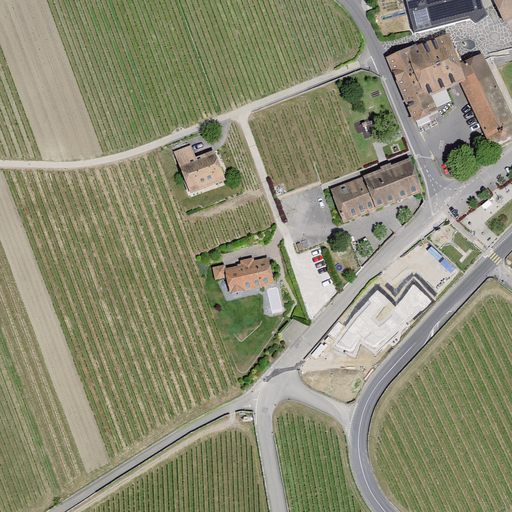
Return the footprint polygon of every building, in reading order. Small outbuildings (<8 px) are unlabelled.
[(482,0),(407,0),(416,32),(486,16),(482,0)] [(511,0),(496,0),(511,33),(511,0)] [(450,37),(389,60),(417,122),(439,113),(433,97),(462,85),(495,147),(511,138),(511,114),(484,58),(463,66),(450,37)] [(192,194),(226,181),(216,154),(198,161),(192,146),(177,152),(192,194)] [(346,224),(425,193),(413,163),(334,192),(346,224)] [(277,285),(270,261),(227,270),(226,267),(214,270),(217,281),(228,278),(232,294),(277,285)] [(284,335),(296,341),(305,326),(293,319),(284,335)]
